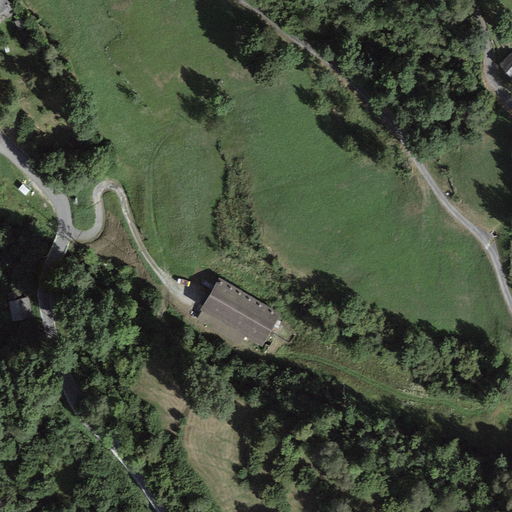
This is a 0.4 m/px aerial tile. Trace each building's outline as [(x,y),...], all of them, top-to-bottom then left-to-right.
[(0,0),(0,16),(12,6),(6,0),(0,0)] [(30,25),(26,15),(14,20),(18,30),(30,25)] [(219,278),(201,309),(202,310),(246,336),(262,346),(281,316),(219,278)] [(19,289),(7,292),(13,320),(33,316),(29,296),(21,297),(19,289)] [(238,347),(246,336),(202,310),(196,320),(238,347)]
